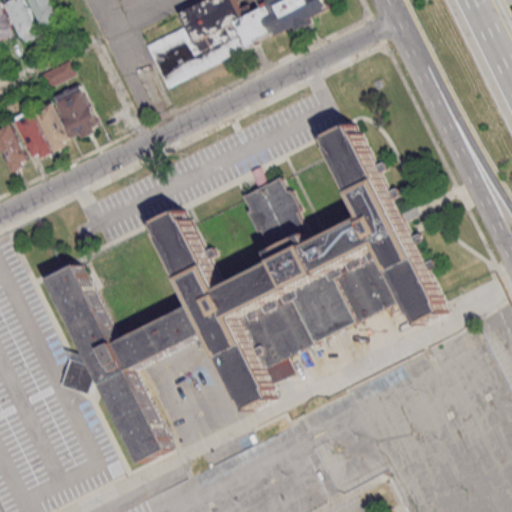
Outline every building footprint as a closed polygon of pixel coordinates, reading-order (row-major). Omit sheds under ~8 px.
[(39,34),(27,0),(9,0),(0,3),(0,42),(21,35),(22,40),(39,34)] [(62,19),(52,0),(31,0),(45,28),(62,19)] [(151,49),(172,90),(249,52),(251,54),(249,55),(250,58),(261,53),(260,50),(277,41),(279,44),(300,34),(301,37),(317,29),(315,26),(336,15),(328,0),(262,0),(269,14),(246,26),(233,0),(226,0),(185,21),(190,30),(151,49)] [(51,87),(77,74),(70,60),(44,73),(51,87)] [(75,140),(103,129),(84,83),(57,94),(75,140)] [(35,160),(74,144),(56,100),(17,116),(35,160)] [(0,143),(14,172),(34,163),(14,122),(0,128),(0,143)] [(54,278),(82,264),(121,342),(200,303),(184,270),(177,273),(174,267),(180,264),(165,233),(167,232),(161,221),(185,210),(190,221),(193,220),(208,250),(214,247),(217,254),(212,256),(228,289),(281,262),(264,229),(260,231),(250,210),(254,208),(247,195),(284,177),(290,190),(294,189),(304,209),(300,211),(316,243),(370,217),(355,187),(348,190),(344,182),(352,179),(336,147),(338,146),(333,135),(356,124),(361,134),(364,133),(379,164),(385,161),(389,168),(383,171),(392,190),(398,187),(402,194),(396,198),(415,236),(421,232),(425,240),(418,243),(428,262),(434,258),(437,265),(430,269),(447,302),(445,303),(450,313),(427,324),(422,315),(420,315),(410,296),(386,246),(242,317),(267,367),(276,385),(273,386),(280,399),(256,411),(250,399),(248,400),(233,370),(226,373),(223,365),(229,362),(220,344),(213,347),(209,340),(217,337),(214,331),(137,370),(176,449),(147,464),(54,278)] [(254,170),(258,185),(267,183),(263,167),(254,170)] [(267,367),(410,296),(386,246),(242,317),(267,367)]
